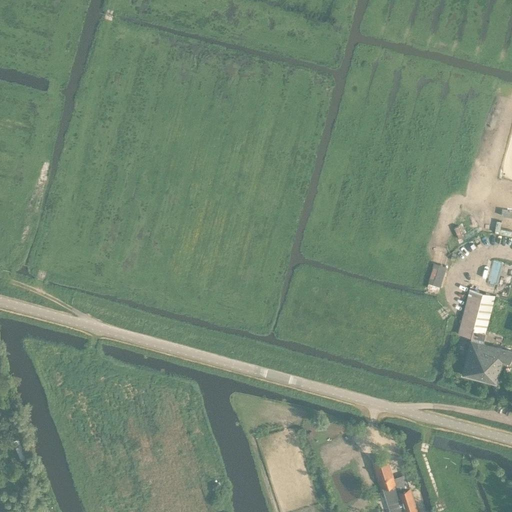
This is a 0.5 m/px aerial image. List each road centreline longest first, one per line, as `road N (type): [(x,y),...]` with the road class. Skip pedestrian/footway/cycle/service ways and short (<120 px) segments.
road 1 (unclassified): [(511,440),(0,303)]
road 2 (track): [(107,332),(3,274),(21,249),(56,85)]
road 3 (track): [(36,291),(46,224),(111,0)]
